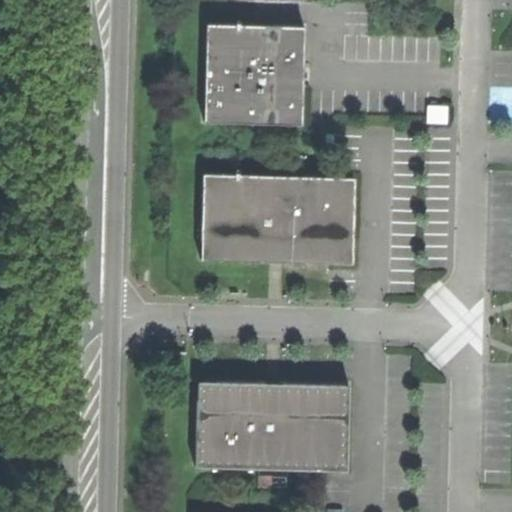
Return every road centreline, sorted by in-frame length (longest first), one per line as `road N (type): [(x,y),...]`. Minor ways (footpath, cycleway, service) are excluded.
road 1 (unclassified): [(97,320),(472,327)]
road 2 (secondary): [(97,320),(105,0)]
road 3 (secondary): [(91,511),(97,320)]
